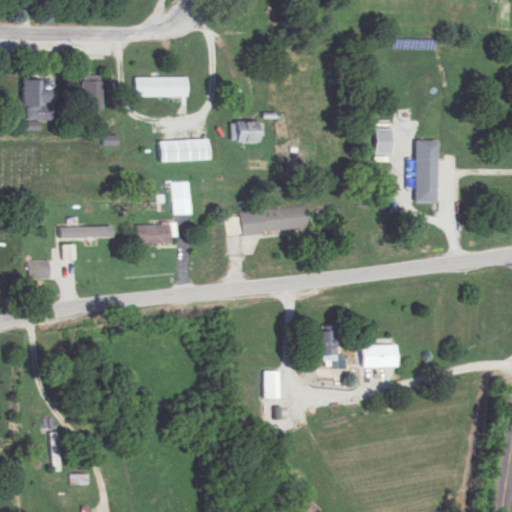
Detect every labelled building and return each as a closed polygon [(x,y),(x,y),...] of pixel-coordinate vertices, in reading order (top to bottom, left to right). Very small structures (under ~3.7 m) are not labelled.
[(182,78),(130,78),(130,97),(182,97),(182,78)] [(47,121),(47,82),(22,82),(22,121),(47,121)] [(77,113),(97,113),(97,82),(77,82),(77,113)] [(239,87),(221,87),(221,104),(239,104),(239,87)] [(257,144),(257,123),(226,123),(226,144),(257,144)] [(374,156),(389,156),(389,127),(374,127),(374,156)] [(153,162),(204,161),(203,140),(153,142),(153,162)] [(410,203),(431,203),(431,141),(410,141),(410,203)] [(187,214),(187,182),(168,182),(168,214),(187,214)] [(303,229),(301,206),(233,212),(235,235),(303,229)] [(132,244),(165,244),(165,224),(132,224),(132,244)] [(58,238),(107,238),(107,226),(58,226),(58,238)] [(60,260),(72,260),(72,245),(60,245),(60,260)] [(308,361),(329,361),(329,329),(308,329),(308,361)] [(391,368),(391,346),(356,346),(356,368),(391,368)] [(273,400),(273,372),(256,372),(256,400),(273,400)] [(56,433),(47,433),(47,472),(56,472),(56,433)] [(74,474),(74,484),(86,485),(87,476),(74,474)]
